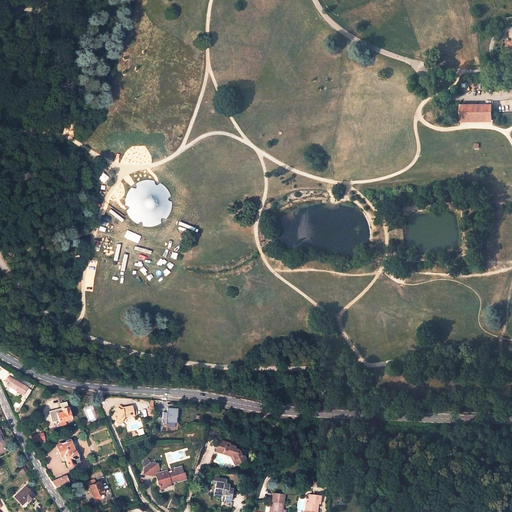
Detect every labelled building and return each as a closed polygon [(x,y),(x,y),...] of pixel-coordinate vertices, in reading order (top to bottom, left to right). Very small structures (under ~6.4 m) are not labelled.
[(491,120),(491,112),(460,112),(460,120),(491,120)] [(19,382),(8,376),(6,380),(9,383),(7,385),(24,395),(28,388),(19,382)] [(62,408),(52,411),(52,414),(49,415),(51,422),(59,420),(59,422),(71,419),(68,408),(66,402),(61,403),(62,408)] [(116,421),(120,424),(123,420),(125,416),(136,414),(135,410),(133,410),(132,406),(122,408),(123,409),(120,410),(118,408),(112,416),(116,419),(116,421)] [(164,423),(179,423),(179,408),(168,408),(168,412),(164,412),(164,423)] [(43,433),(33,436),(35,442),(40,440),(40,442),(41,444),(45,443),(44,440),(43,433)] [(74,451),(70,440),(56,445),(57,447),(56,448),(56,450),(58,451),(59,452),(61,457),(63,456),(65,460),(68,467),(79,462),(77,458),(78,457),(75,450),(74,451)] [(229,444),(217,440),(215,447),(216,448),(215,452),(230,457),(232,456),(234,460),(235,460),(238,464),(245,460),(243,455),(241,456),(238,451),(234,449),(235,447),(229,445),(229,444)] [(156,476),(159,486),(166,484),(167,487),(171,486),(171,483),(170,481),(174,479),(174,482),(178,481),(178,482),(186,479),(184,473),(183,474),(181,467),(174,469),(174,471),(172,472),(171,471),(168,472),(167,471),(159,473),(152,463),(152,462),(145,467),(144,475),(156,476)] [(21,471),(24,475),(26,473),(21,466),(17,469),(19,472),(21,471)] [(68,483),(65,476),(51,482),(56,488),(68,483)] [(225,479),(211,477),(210,483),(214,484),(212,498),(220,499),(220,496),(221,496),(221,498),(224,499),(223,501),(230,502),(232,488),(228,487),(228,484),(225,483),(225,479)] [(89,486),(88,486),(91,491),(93,496),(93,498),(100,495),(101,494),(99,489),(102,488),(99,482),(94,484),(89,486)] [(26,486),(14,497),(22,504),(27,500),(28,498),(30,500),(30,499),(34,495),(26,486)] [(281,511),(284,494),(273,493),(272,502),(273,502),(273,505),(271,511),(281,511)] [(321,496),(308,495),(308,502),(306,511),(305,511),(304,511),(315,511),(317,503),(320,504),(321,496)]
